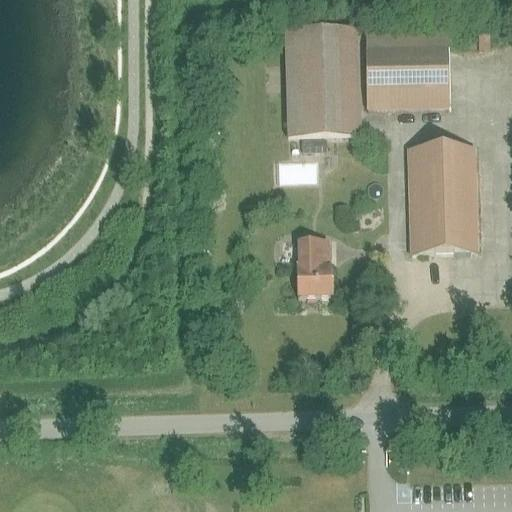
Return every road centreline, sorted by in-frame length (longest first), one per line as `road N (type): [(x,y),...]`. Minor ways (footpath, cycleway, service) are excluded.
road 1 (unclassified): [(511,416),(0,433)]
road 2 (track): [(0,350),(36,346),(84,321),(131,256),(145,190),(147,0)]
road 3 (track): [(146,6),(395,0)]
